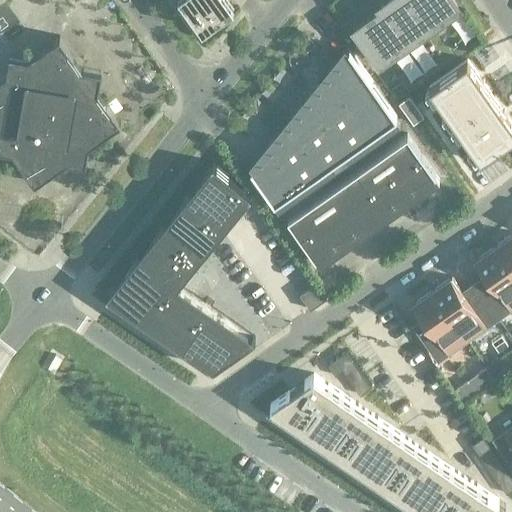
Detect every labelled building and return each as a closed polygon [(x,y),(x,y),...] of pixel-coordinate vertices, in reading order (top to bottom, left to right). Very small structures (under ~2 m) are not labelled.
[(234,6),(229,0),(182,0),(203,28),(234,6)] [(458,5),(453,0),(386,0),(381,4),(383,7),(356,26),(379,60),(458,5)] [(34,182),(67,159),(85,162),(88,144),(121,122),(98,90),(101,71),(82,68),(60,36),(28,58),(23,57),(9,54),(7,68),(6,74),(0,78),(0,148),(12,150),(34,182)] [(350,52),(331,75),(372,133),(397,115),(349,48),(348,48),(350,52)] [(429,85),(481,159),(511,136),(511,121),(467,59),(429,85)] [(372,133),(331,75),(311,99),(348,150),(372,133)] [(409,94),(399,102),(413,123),(424,115),(409,94)] [(348,150),(311,99),(292,123),(323,167),(348,150)] [(323,167),(292,123),(273,147),(299,184),(323,167)] [(436,173),(407,133),(347,175),(376,215),(414,188),(419,194),(440,179),(436,173)] [(299,184),(273,147),(254,170),(252,167),(251,168),(275,202),(299,184)] [(251,192),(213,161),(211,164),(212,165),(191,198),(191,199),(220,222),(246,190),(250,193),(248,195),(249,195),(251,192)] [(376,215),(347,175),(287,217),(316,258),(320,264),(341,249),(337,243),(376,215)] [(188,194),(166,229),(166,230),(194,253),(220,222),(191,199),(191,198),(188,196),(189,195),(188,194)] [(164,226),(163,225),(141,260),(138,258),(139,257),(138,256),(116,292),(147,320),(148,319),(147,318),(149,315),(148,314),(169,284),(153,272),(159,264),(175,277),(194,253),(166,230),(166,229),(163,227),(164,226)] [(511,233),(495,246),(511,269),(511,233)] [(511,298),(511,269),(495,246),(476,259),(490,279),(481,286),(480,285),(480,286),(490,300),(497,310),(497,309),(511,298)] [(175,277),(159,264),(153,272),(169,284),(175,277)] [(452,276),(433,290),(463,333),(492,313),(493,313),(476,289),(475,289),(475,290),(466,296),(452,276)] [(202,306),(169,284),(148,314),(149,315),(180,342),(181,342),(180,341),(182,337),(181,337),(202,306)] [(463,333),(433,290),(413,303),(427,323),(418,330),(418,329),(417,330),(434,354),(435,353),(463,333)] [(249,339),(202,306),(181,337),(182,337),(211,363),(209,364),(212,366),(256,336),(253,334),(252,335),(254,336),(249,339)] [(346,350),(340,355),(348,366),(354,361),(346,350)] [(340,355),(334,359),(342,370),(343,369),(348,366),(340,355)] [(496,358),(486,365),(495,377),(505,370),(496,358)] [(334,359),(327,364),(335,375),(342,370),(334,359)] [(348,366),(343,369),(347,375),(359,367),(354,361),(348,366)] [(485,366),(475,372),(484,385),(494,378),(485,366)] [(359,367),(347,375),(352,381),(363,374),(359,367)] [(314,373),(271,404),(428,511),(493,511),(506,504),(314,373)] [(363,374),(352,381),(356,388),(367,380),(363,374)] [(367,380),(356,388),(361,394),(372,386),(367,380)] [(511,434),(498,444),(498,443),(498,444),(511,464),(511,434)] [(483,435),(472,443),(476,449),(487,441),(483,435)] [(487,441),(476,449),(481,456),(492,448),(487,441)] [(492,448),(481,456),(485,462),(496,454),(492,448)] [(496,454),(485,462),(489,468),(500,460),(496,454)] [(500,460),(489,468),(494,474),(505,466),(500,460)] [(505,466),(494,474),(498,480),(509,473),(505,466)] [(511,476),(509,473),(498,480),(503,487),(511,479),(511,476)] [(511,479),(503,487),(507,493),(511,489),(511,479)]
